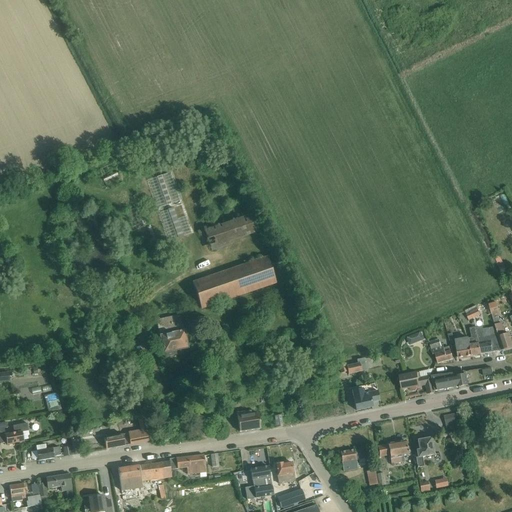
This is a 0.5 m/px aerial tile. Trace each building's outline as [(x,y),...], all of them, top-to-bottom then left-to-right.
[(177,171),(153,176),(168,239),(191,234),(177,171)] [(255,213),(207,227),(213,249),(261,235),(255,213)] [(192,283),(201,310),(276,284),(267,257),(192,283)] [(496,303),(488,306),(491,316),(494,315),(499,313),(496,303)] [(476,308),(465,313),(466,315),(469,321),(480,316),(477,310),(476,308)] [(494,315),(491,316),(495,326),(499,324),(498,318),(495,319),(494,315)] [(174,351),(186,349),(180,316),(156,321),(159,338),(160,338),(163,353),(165,352),(166,356),(175,355),(174,351)] [(499,324),(495,326),(497,335),(502,351),(503,352),(511,348),(511,343),(509,334),(505,335),(501,324),(499,324)] [(493,352),(502,351),(497,335),(490,337),(484,338),(483,327),(475,329),(477,338),(480,355),(493,352)] [(472,339),(467,340),(470,346),(471,356),(480,355),(477,338),(475,329),(475,328),(470,329),(472,339)] [(413,345),(426,338),(422,330),(409,336),(413,345)] [(467,337),(455,339),(459,359),(471,356),(470,346),(467,340),(467,337)] [(435,355),(437,364),(453,360),(449,347),(444,349),(443,346),(441,347),(438,340),(429,343),(432,355),(435,355)] [(347,372),(348,375),(366,371),(365,364),(363,359),(356,361),(357,364),(346,367),(345,364),(338,365),(340,374),(347,372)] [(453,374),(431,377),(434,391),(437,390),(437,391),(457,387),(457,388),(467,386),(465,375),(464,372),(453,374)] [(0,374),(0,382),(9,382),(8,374),(0,374)] [(434,391),(431,377),(420,379),(419,374),(400,378),(402,390),(409,389),(410,390),(412,392),(415,391),(416,389),(416,388),(426,386),(428,395),(435,393),(434,391)] [(352,392),(356,411),(372,408),(371,403),(379,402),(377,392),(363,395),(362,390),(352,392)] [(58,391),(46,395),(51,411),(63,408),(58,391)] [(251,415),(251,412),(239,413),(239,411),(236,412),(239,433),(260,430),(258,414),(251,415)] [(444,417),(446,426),(460,423),(458,414),(444,417)] [(274,417),(276,428),(282,427),(280,416),(274,417)] [(0,444),(6,443),(7,445),(24,442),(22,433),(28,432),(26,424),(13,427),(14,433),(5,435),(3,429),(7,428),(6,422),(0,423),(0,444)] [(104,439),(106,450),(150,442),(147,430),(129,433),(129,434),(123,436),(104,439)] [(422,458),(434,456),(431,439),(417,441),(419,451),(416,451),(418,458),(415,458),(417,469),(424,467),(422,458)] [(406,442),(377,447),(379,458),(389,456),(391,465),(399,463),(403,463),(402,458),(410,456),(409,448),(407,448),(406,442)] [(45,445),(36,446),(37,452),(38,461),(38,462),(43,461),(54,459),(53,457),(60,456),(59,448),(46,451),(45,445)] [(76,445),(65,445),(65,454),(76,454),(76,445)] [(249,448),(251,462),(265,460),(264,446),(249,448)] [(340,453),(343,472),(357,470),(354,451),(353,451),(340,453)] [(169,462),(170,471),(186,469),(187,475),(200,474),(199,473),(205,472),(203,456),(175,459),(169,460),(169,462)] [(170,471),(169,462),(148,465),(138,467),(118,470),(121,491),(134,489),(133,484),(140,482),(149,481),(157,481),(157,480),(171,478),(170,471)] [(294,482),(291,463),(282,465),(275,466),(279,485),(294,482)] [(254,482),(255,487),(245,488),(246,500),(274,495),(270,468),(251,471),(253,482),(254,482)] [(367,471),(370,486),(377,485),(375,470),(367,471)] [(46,479),(47,490),(60,488),(61,492),(66,492),(67,500),(73,499),(72,491),(69,475),(46,479)] [(436,479),(438,488),(451,485),(449,477),(436,479)] [(430,493),(428,482),(419,484),(421,495),(430,493)] [(45,484),(38,485),(40,498),(47,497),(45,484)] [(9,487),(11,501),(13,510),(20,509),(19,502),(22,502),(21,499),(25,499),(23,485),(9,487)] [(158,488),(141,491),(141,495),(159,493),(160,499),(170,498),(169,491),(167,491),(166,489),(163,490),(163,486),(158,487),(158,488)] [(301,489),(286,495),(289,505),(304,500),(301,489)] [(26,502),(27,508),(41,506),(39,496),(27,498),(27,502),(26,502)] [(110,511),(109,501),(104,502),(103,497),(89,499),(90,507),(84,507),(84,511),(110,511)]
